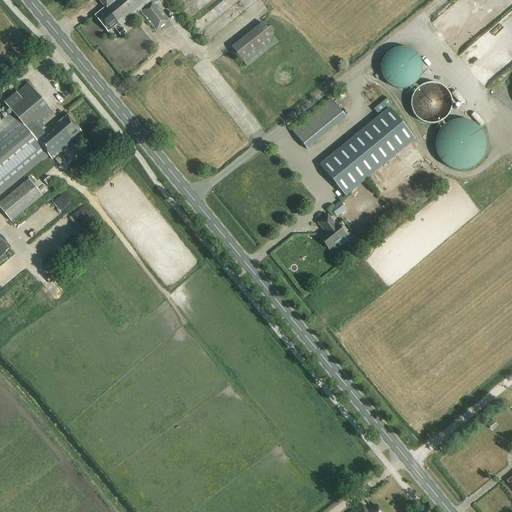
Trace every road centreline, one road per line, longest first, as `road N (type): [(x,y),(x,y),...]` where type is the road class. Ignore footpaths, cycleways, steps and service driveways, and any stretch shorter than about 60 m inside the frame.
road 1 (secondary): [(449,511),(29,0)]
road 2 (track): [(335,511),(511,378)]
